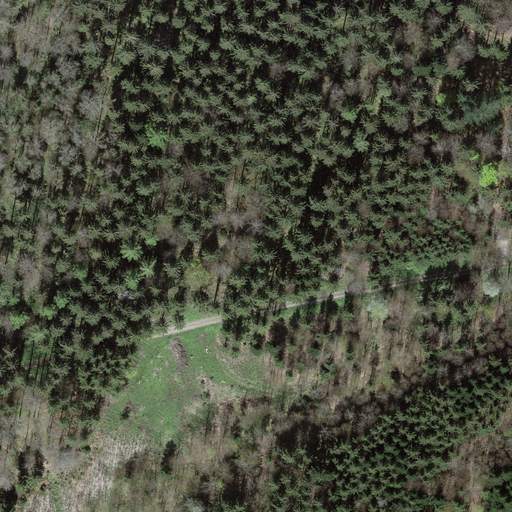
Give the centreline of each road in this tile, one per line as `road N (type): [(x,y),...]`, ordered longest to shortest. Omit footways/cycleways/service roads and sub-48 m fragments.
road 1 (track): [(511,265),(222,316),(0,371)]
road 2 (track): [(377,0),(510,265)]
